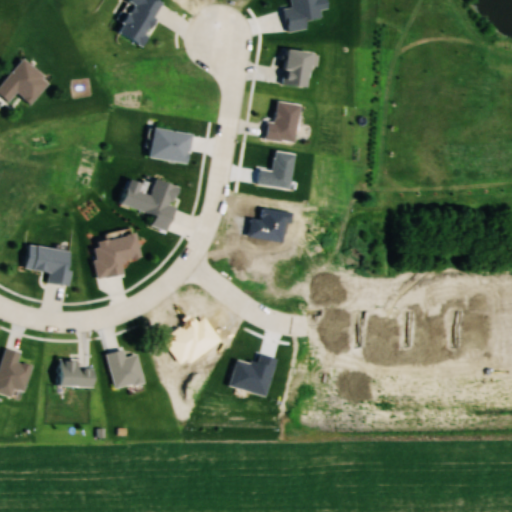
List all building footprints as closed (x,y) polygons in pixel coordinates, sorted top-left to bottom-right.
[(139,45),(158,2),(154,0),(127,0),(112,33),(139,45)] [(13,92),(27,104),(45,82),(17,59),(0,80),(0,98),(5,102),(13,92)] [(297,103),(273,100),(270,121),(263,120),(260,139),(291,144),(297,103)] [(147,225),(164,230),(177,186),(147,177),(137,211),(150,215),(147,225)] [(136,257),(132,234),(87,243),(94,279),(121,273),(118,260),(136,257)] [(63,286),(68,251),(23,245),(20,268),(45,272),(43,283),(63,286)] [(29,365),(15,362),(17,352),(0,349),(0,395),(10,397),(12,391),(23,393),(29,365)] [(74,359),(54,359),(54,387),(90,387),(90,367),(74,367),(74,359)]
